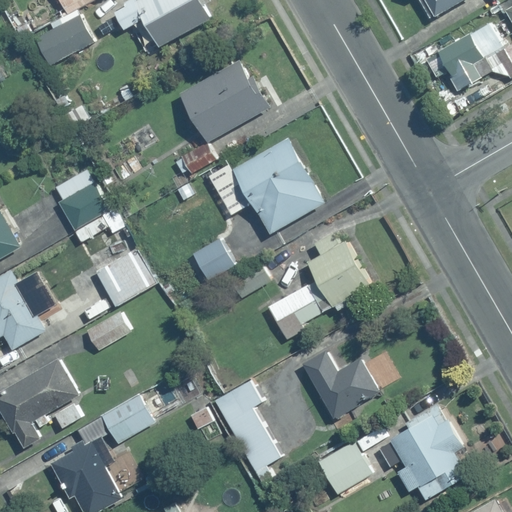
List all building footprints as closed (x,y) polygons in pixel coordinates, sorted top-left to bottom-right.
[(63,0),(72,14),(95,0),(63,0)] [(206,0),(139,0),(119,11),(129,28),(147,18),(162,46),(168,43),(216,17),(206,0)] [(422,0),(432,17),(448,8),(461,0),(422,0)] [(53,63),(57,61),(97,40),(82,13),(39,37),(53,63)] [(495,20),(443,49),(440,52),(458,83),(462,89),(494,71),(487,58),(509,45),(495,20)] [(511,44),(498,53),(500,55),(511,75),(511,44)] [(210,139),(213,137),(270,105),(245,60),(185,93),(210,139)] [(234,213),(257,200),(275,231),(329,199),(291,135),(241,164),(238,166),(235,161),(211,174),(234,213)] [(195,173),(198,171),(221,159),(211,141),(185,155),(195,173)] [(88,169),(55,186),(62,199),(59,203),(75,230),(114,208),(88,169)] [(105,213),(107,218),(116,233),(131,225),(120,205),(105,213)] [(0,260),(22,248),(0,210),(0,260)] [(312,262),(321,276),(271,304),(291,339),(308,329),(305,323),(337,305),(339,310),(376,290),(379,288),(353,239),(347,243),(339,229),(329,235),(319,241),(325,253),(312,261),(312,262)] [(239,263),(237,259),(222,237),(197,253),(214,280),(239,263)] [(135,250),(96,272),(116,307),(156,283),(135,250)] [(245,296),(249,294),(276,280),(265,260),(235,277),(245,296)] [(10,270),(0,275),(0,337),(4,335),(11,350),(46,330),(36,315),(55,304),(37,273),(17,283),(10,270)] [(131,332),(121,312),(86,330),(99,351),(131,332)] [(307,363),(308,365),(338,416),(385,388),(366,355),(343,369),(331,348),(307,363)] [(80,394),(58,359),(0,391),(0,410),(23,448),(41,439),(31,422),(80,394)] [(297,471),(258,404),(267,399),(255,378),(218,399),(269,488),(297,471)] [(138,394),(101,416),(119,444),(155,423),(138,394)] [(66,427),(68,425),(86,415),(78,401),(58,412),(66,427)] [(394,438),(409,463),(410,465),(401,470),(413,490),(422,485),(429,496),(472,471),(458,448),(466,443),(442,402),(410,421),(413,427),(394,438)] [(202,427),(204,426),(218,418),(210,405),(194,414),(202,427)] [(101,437),(50,462),(69,499),(74,497),(82,511),(95,511),(124,497),(105,466),(115,462),(101,437)] [(359,438),(323,461),(341,492),(346,489),(378,470),(359,438)] [(491,503),(485,506),(475,511),(509,511),(504,501),(493,507),(491,503)]
